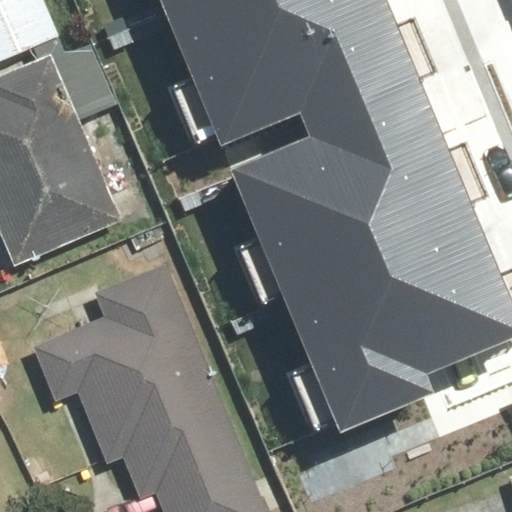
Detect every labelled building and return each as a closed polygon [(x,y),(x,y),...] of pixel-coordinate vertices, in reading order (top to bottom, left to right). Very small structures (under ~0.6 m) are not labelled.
[(0,0),(0,49),(70,20),(61,0),(0,0)] [(249,165),(348,417),(429,385),(421,364),(511,328),(511,323),(384,0),(179,0),(231,130),(299,104),(313,140),(249,165)] [(61,40),(0,65),(0,210),(21,261),(135,214),(61,40)] [(511,146),(482,161),(511,224),(511,146)] [(282,511),(173,253),(34,311),(71,400),(94,390),(144,511),(282,511)]
